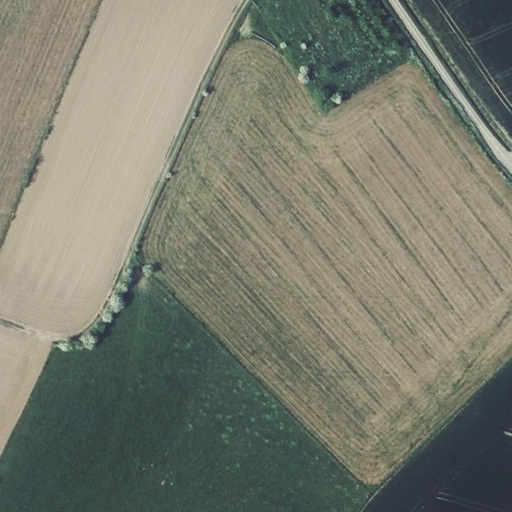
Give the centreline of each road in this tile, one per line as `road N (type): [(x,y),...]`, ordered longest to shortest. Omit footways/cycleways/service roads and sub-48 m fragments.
road 1 (track): [(244,0),(104,309),(85,329),(61,337),(0,319)]
road 2 (unclassified): [(511,166),(392,0)]
